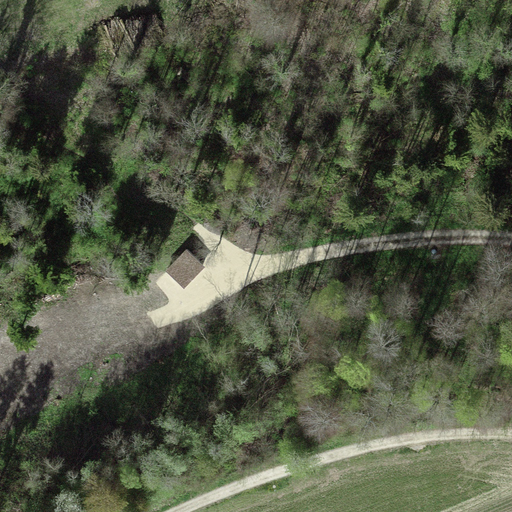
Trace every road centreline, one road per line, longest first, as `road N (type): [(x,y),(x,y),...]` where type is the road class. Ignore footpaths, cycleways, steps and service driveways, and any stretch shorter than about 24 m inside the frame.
road 1 (track): [(511,435),(395,442),(309,462),(175,511)]
road 2 (track): [(191,297),(314,251),(511,239)]
